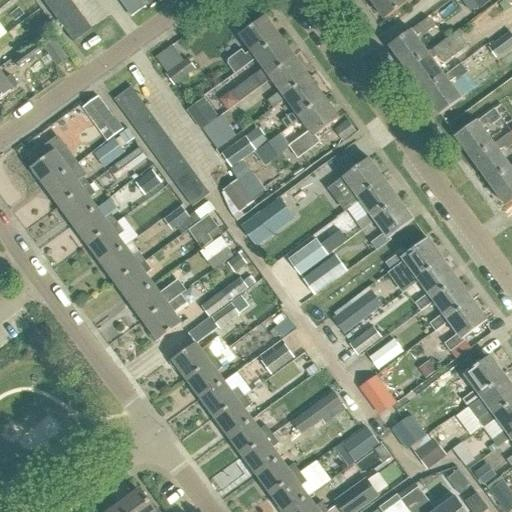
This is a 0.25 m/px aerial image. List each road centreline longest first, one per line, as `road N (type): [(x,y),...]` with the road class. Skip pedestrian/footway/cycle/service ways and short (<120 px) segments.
road 1 (residential): [(511,285),(305,0)]
road 2 (residential): [(147,428),(0,217)]
road 3 (residential): [(0,134),(183,0)]
road 4 (residential): [(44,511),(147,428)]
